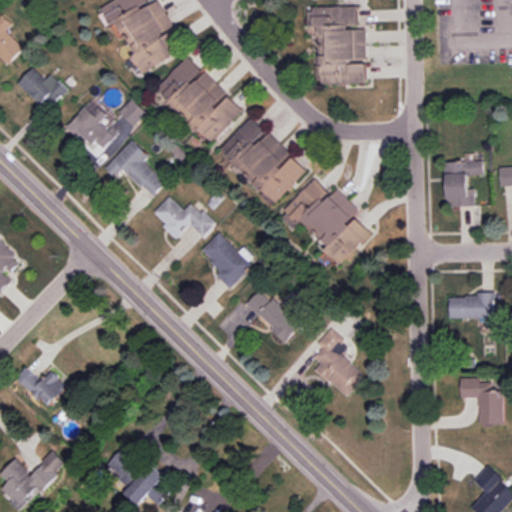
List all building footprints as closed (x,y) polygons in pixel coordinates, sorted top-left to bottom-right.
[(144,73),(182,50),(171,31),(176,28),(159,0),(157,0),(152,4),(149,0),(115,0),(99,10),(114,36),(123,31),(138,55),(134,57),(144,73)] [(367,28),(359,28),(358,6),(309,7),(309,27),(319,27),(320,84),(368,83),(367,28)] [(7,31),(13,24),(2,13),(0,14),(0,56),(9,64),(25,47),(7,31)] [(157,89),(212,143),(244,110),(229,95),(230,94),(206,70),(205,72),(189,57),(157,89)] [(19,83),(48,110),(68,89),(52,74),(47,79),(34,68),(19,83)] [(135,125),(148,113),(134,98),(121,111),(135,125)] [(308,171),(293,156),(293,155),(253,116),(222,149),(277,203),(308,171)] [(145,161),(150,155),(133,139),(106,168),(116,177),(124,168),(154,196),(167,182),(145,161)] [(447,162),(449,207),(476,206),(475,188),(469,188),(469,175),(484,174),(484,160),(447,162)] [(511,166),(501,167),(502,186),(511,185),(511,166)] [(371,231),(356,217),(361,211),(339,189),(333,194),(317,178),(281,216),(294,228),(303,220),(331,246),(320,258),(333,271),(371,231)] [(185,210),(170,196),(154,213),(179,237),(191,224),(204,236),(216,224),(193,202),(185,210)] [(230,287),(258,259),(245,246),(240,251),(220,232),(203,250),(222,269),(217,275),(230,287)] [(0,293),(0,294),(14,280),(8,274),(21,262),(0,240),(0,293)] [(263,287),(247,304),(287,341),(302,324),(263,287)] [(499,317),(499,294),(451,295),(451,318),(499,317)] [(316,370),(349,397),(367,375),(342,355),(350,345),(330,329),(318,344),(323,348),(315,357),(322,363),(316,370)] [(50,405),(68,386),(52,371),(42,381),(27,367),(17,377),(39,399),(42,397),(50,405)] [(462,397),(480,397),(480,424),(505,423),(504,390),(493,391),(493,382),(481,382),(481,377),(462,377),(462,397)] [(160,505),(171,491),(160,482),(166,475),(152,464),(148,469),(122,448),(107,467),(130,486),(125,493),(140,505),(148,495),(160,505)] [(18,458),(2,474),(10,482),(3,489),(22,509),(68,464),(55,451),(33,473),(18,458)] [(472,507),(477,511),(501,511),(511,500),(511,487),(488,466),(475,480),(487,491),(472,507)]
